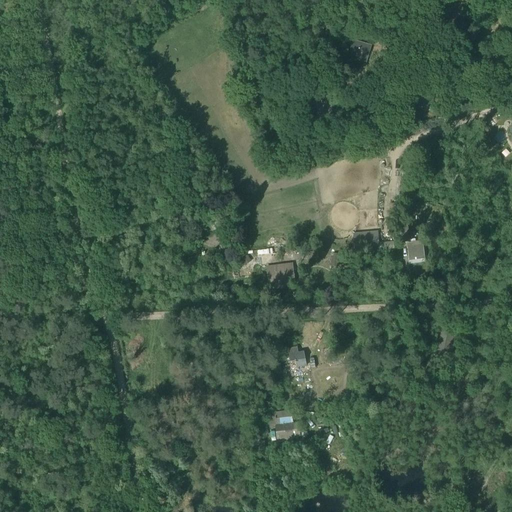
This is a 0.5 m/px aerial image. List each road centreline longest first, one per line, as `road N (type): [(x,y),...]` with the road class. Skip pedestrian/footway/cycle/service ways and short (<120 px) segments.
road 1 (track): [(138,511),(55,0)]
road 2 (track): [(93,242),(511,104)]
road 3 (track): [(106,318),(511,303)]
